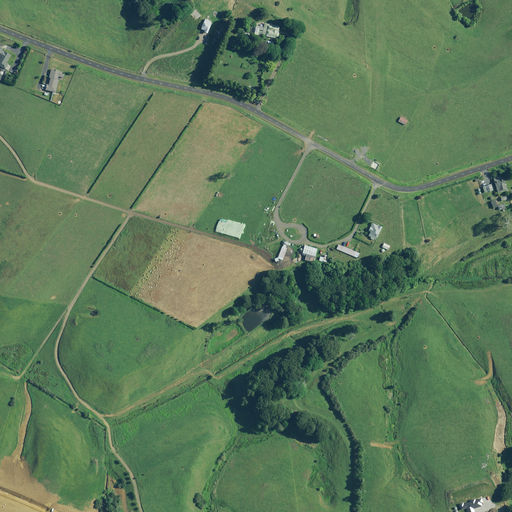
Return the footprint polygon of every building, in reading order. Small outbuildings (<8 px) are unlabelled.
[(277,31),(278,27),(268,25),(266,34),(278,36),(279,31),(277,31)] [(0,56),(1,57),(0,58),(0,66),(6,70),(9,64),(7,62),(12,54),(0,47),(0,56)] [(47,84),(45,90),(56,93),(59,77),(64,78),(65,74),(62,73),(63,71),(52,68),(50,77),(50,78),(49,85),(47,84)] [(408,120),(401,116),(398,122),(405,126),(408,120)] [(380,165),(374,161),(371,167),(377,170),(380,165)] [(508,190),(504,176),(494,179),(497,193),(508,190)] [(493,190),(491,184),(483,186),(484,193),(493,190)] [(370,231),(368,236),(371,237),(370,238),(374,240),(374,238),(377,239),(382,227),(371,223),(368,230),(370,231)] [(279,260),(278,258),(283,260),(288,247),(286,247),(287,245),(288,246),(290,242),(285,240),(283,246),(282,246),(278,257),(275,258),(276,262),(279,260)] [(391,245),(384,242),(381,246),(388,250),(391,245)] [(338,244),(336,249),(358,258),(360,253),(338,244)] [(305,245),(303,253),(306,254),(305,260),(314,263),(318,248),(305,245)]
